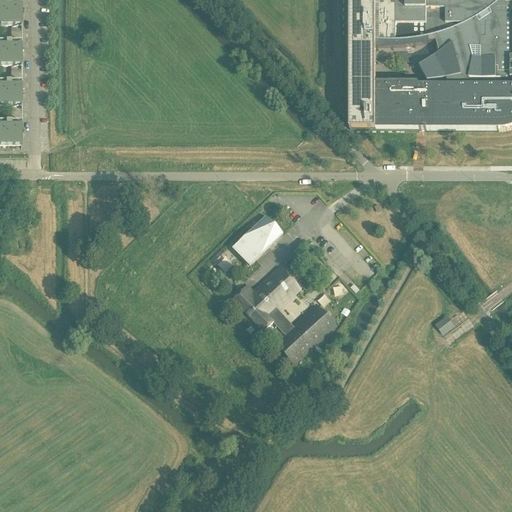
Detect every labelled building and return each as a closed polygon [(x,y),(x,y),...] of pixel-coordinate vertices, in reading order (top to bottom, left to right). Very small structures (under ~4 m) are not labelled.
[(511,0),(349,0),(350,51),(350,87),(350,131),(499,131),(501,131),(504,130),(506,130),(509,129),(511,129),(511,128),(511,0)] [(0,147),(21,147),(21,149),(21,122),(21,123),(0,122),(0,107),(21,107),(21,109),(21,82),(21,83),(0,82),(0,67),(21,67),(21,70),(21,42),(21,43),(0,42),(0,27),(21,27),(21,30),(21,2),(21,3),(0,2),(0,147)] [(265,217),(235,247),(231,250),(249,268),(252,264),(283,234),(265,217)] [(278,311),(298,293),(300,290),(279,268),(252,292),(247,287),(232,301),(263,332),(273,323),(269,319),(278,311)] [(317,301),(323,308),(331,301),(325,295),(317,301)] [(269,319),(273,323),(285,337),(276,345),(293,364),(324,334),(333,326),(329,322),(321,313),(316,308),(315,309),(294,329),(278,311),(269,319)] [(436,325),(444,336),(456,327),(448,316),(436,325)]
